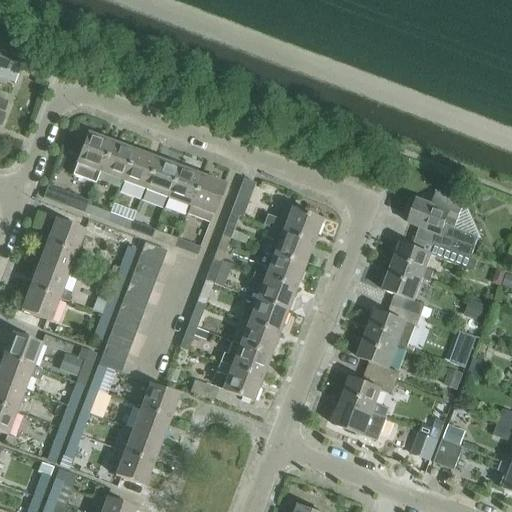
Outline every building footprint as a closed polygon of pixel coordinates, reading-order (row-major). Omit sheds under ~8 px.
[(0,67),(19,74),(20,70),(23,62),(0,53),(0,67)] [(97,179),(96,179),(110,143),(87,135),(72,176),(95,185),(97,179)] [(96,179),(97,179),(107,183),(110,178),(122,182),(133,152),(110,143),(96,179)] [(133,152),(122,182),(144,191),(155,160),(133,152)] [(161,163),(155,160),(144,191),(167,199),(178,169),(171,166),(171,164),(170,162),(165,160),(162,161),(161,163)] [(178,169),(167,199),(188,208),(200,177),(178,169)] [(223,186),(200,177),(188,208),(189,208),(186,215),(209,224),(223,186)] [(255,184),(243,180),(230,214),(242,218),(255,184)] [(470,261),(477,241),(453,232),(464,203),(435,192),(429,206),(418,202),(409,226),(443,239),(439,249),(470,261)] [(89,202),(65,193),(61,205),(84,214),(89,202)] [(184,227),(138,211),(142,200),(122,193),(115,213),(180,236),(184,227)] [(94,208),(91,216),(106,222),(110,214),(94,208)] [(311,245),(320,223),(290,211),(286,222),(267,216),(264,226),(271,228),(270,230),(311,245)] [(110,214),(106,222),(122,228),(125,220),(110,214)] [(228,221),(222,236),(230,239),(236,224),(228,221)] [(55,222),(46,245),(75,256),(83,233),(55,222)] [(139,225),(136,233),(151,239),(155,231),(139,225)] [(273,257),(303,268),(311,245),(270,230),(268,237),(278,241),(273,257)] [(155,231),(151,239),(167,245),(170,237),(155,231)] [(222,236),(216,252),(224,255),(230,239),(222,236)] [(184,242),(181,250),(197,256),(200,248),(184,242)] [(145,243),(141,254),(163,262),(167,252),(145,243)] [(46,245),(37,267),(66,278),(75,256),(46,245)] [(392,269),(422,280),(422,279),(432,283),(436,272),(426,268),(431,257),(401,246),(392,269)] [(127,248),(121,264),(130,267),(136,251),(127,248)] [(470,261),(439,249),(436,259),(466,271),(470,261)] [(141,254),(137,264),(159,272),(163,262),(141,254)] [(303,268),(273,257),(265,278),(264,279),(295,290),(303,268)] [(137,264),(133,274),(155,282),(159,272),(137,264)] [(211,266),(205,281),(213,284),(219,269),(211,266)] [(37,267),(29,290),(58,301),(58,299),(68,303),(72,294),(61,290),(66,278),(37,267)] [(391,307),(421,318),(425,307),(413,303),(422,280),(392,269),(384,292),(395,296),(391,307)] [(133,274),(129,284),(152,292),(155,282),(133,274)] [(256,301),(286,312),(295,290),(264,279),(265,278),(254,274),(251,283),(261,287),(256,301)] [(511,276),(507,275),(503,287),(511,290),(511,276)] [(116,278),(110,293),(119,296),(124,281),(116,278)] [(205,281),(199,297),(207,300),(213,284),(205,281)] [(129,284),(125,294),(148,303),(152,292),(129,284)] [(98,289),(95,296),(107,301),(110,293),(98,289)] [(58,301),(29,290),(20,313),(49,324),(58,301)] [(107,301),(104,309),(113,312),(119,296),(110,293),(107,301)] [(125,294),(121,304),(144,313),(148,303),(125,294)] [(248,324),(278,335),(286,312),(256,301),(252,312),(245,309),(242,320),(248,322),(248,324)] [(490,308),(478,303),(472,320),(483,324),(490,308)] [(121,304),(118,314),(140,323),(144,313),(121,304)] [(376,313),(367,336),(397,347),(405,351),(414,328),(417,329),(421,318),(391,307),(387,317),(376,313)] [(194,311),(188,326),(196,329),(202,314),(194,311)] [(118,314),(114,325),(136,333),(140,323),(118,314)] [(99,322),(93,339),(101,342),(107,326),(99,322)] [(248,324),(240,345),(239,346),(269,358),(278,335),(248,324)] [(114,325),(110,335),(132,343),(136,333),(114,325)] [(188,326),(182,341),(190,345),(196,329),(188,326)] [(486,331),(483,339),(491,342),(494,334),(486,331)] [(32,368),(33,367),(41,345),(12,334),(3,358),(32,368)] [(110,335),(106,345),(129,353),(132,343),(110,335)] [(388,370),(397,347),(367,336),(358,360),(369,364),(366,373),(396,385),(400,375),(388,370)] [(464,337),(463,352),(476,353),(478,338),(464,337)] [(224,354),(220,365),(261,380),(269,358),(239,346),(240,345),(232,342),(227,354),(224,354)] [(106,345),(102,355),(125,363),(129,353),(106,345)] [(102,355),(98,365),(121,374),(125,363),(102,355)] [(468,361),(452,355),(449,364),(465,369),(468,361)] [(82,362),(67,356),(61,372),(76,378),(82,362)] [(3,358),(0,366),(0,381),(24,391),(29,377),(40,381),(43,371),(33,367),(32,368),(3,358)] [(468,372),(477,376),(482,363),(473,359),(468,372)] [(84,361),(78,377),(87,380),(93,364),(84,361)] [(261,380),(220,365),(217,372),(228,377),(222,391),(253,403),(261,380)] [(98,366),(92,382),(100,385),(106,369),(98,366)] [(443,387),(457,392),(463,375),(450,370),(443,387)] [(342,403),(380,418),(380,417),(387,419),(390,410),(385,408),(386,407),(376,403),(380,392),(392,396),(396,385),(366,373),(362,384),(350,380),(342,403)] [(0,381),(0,407),(15,413),(24,391),(0,381)] [(194,381),(190,393),(215,402),(219,391),(194,381)] [(148,385),(139,409),(170,420),(178,397),(148,385)] [(73,391),(67,407),(76,410),(82,394),(73,391)] [(86,396),(81,412),(89,415),(95,399),(86,396)] [(380,418),(342,403),(333,426),(363,438),(368,423),(376,427),(380,418)] [(0,433),(6,436),(15,413),(0,407),(0,433)] [(67,407),(61,422),(70,425),(76,410),(67,407)] [(139,409),(131,431),(161,442),(170,420),(139,409)] [(497,424),(511,429),(511,414),(502,411),(497,424)] [(81,412),(75,427),(83,430),(89,415),(81,412)] [(435,424),(433,429),(433,430),(430,438),(438,441),(445,424),(439,422),(435,424)] [(511,429),(497,424),(492,437),(511,444),(511,429)] [(422,460),(433,429),(422,426),(411,456),(422,460)] [(443,440),(460,446),(465,432),(448,426),(443,440)] [(131,431),(123,453),(153,465),(161,442),(131,431)] [(56,436),(50,452),(58,455),(65,439),(56,436)] [(69,441),(63,457),(72,460),(78,444),(69,441)] [(443,441),(434,465),(455,473),(463,449),(443,441)] [(50,452),(46,462),(55,465),(59,455),(58,455),(50,452)] [(144,488),(153,465),(123,453),(114,477),(144,488)] [(41,463),(38,473),(42,475),(50,478),(53,468),(41,463)] [(511,467),(502,464),(499,472),(509,476),(503,491),(511,494),(511,467)] [(55,480),(63,483),(72,486),(76,477),(58,470),(55,480)] [(42,475),(36,491),(44,494),(50,478),(42,475)] [(55,480),(49,496),(57,499),(63,483),(55,480)] [(134,511),(135,510),(106,499),(101,511),(134,511)]
